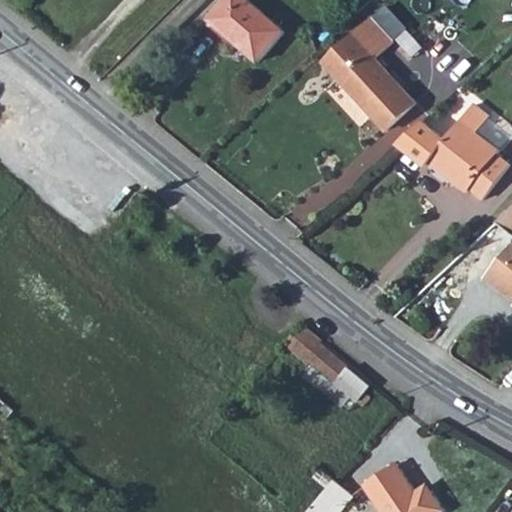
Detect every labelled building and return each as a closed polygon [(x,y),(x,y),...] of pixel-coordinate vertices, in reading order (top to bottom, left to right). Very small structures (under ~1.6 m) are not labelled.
[(229,0),(211,19),(260,64),(287,33),(250,0),(229,0)] [(329,73),(394,137),(422,111),(379,66),(397,47),(377,27),(329,73)] [(395,154),(424,181),(428,176),(433,171),(454,192),(449,197),(461,209),(465,205),(478,219),(507,187),(498,179),(501,174),(479,154),(496,139),(494,135),(481,124),(451,155),(423,128),(395,154)] [(428,176),(448,197),(449,197),(454,192),(433,171),(428,176)] [(511,256),(492,279),(511,295),(511,256)] [(288,343),(309,360),(311,358),(312,360),(304,370),(352,410),(361,400),(370,407),(376,398),(368,390),(372,385),(322,344),(323,341),(302,325),(288,343)] [(0,430),(9,438),(16,430),(25,417),(0,396),(0,430)] [(16,430),(35,446),(40,441),(45,434),(25,417),(16,430)] [(35,446),(55,461),(64,450),(45,434),(40,441),(35,446)] [(375,486),(392,511),(448,511),(451,511),(438,492),(426,499),(423,495),(424,493),(405,466),(375,486)] [(314,511),(346,511),(362,493),(343,477),(314,511)]
